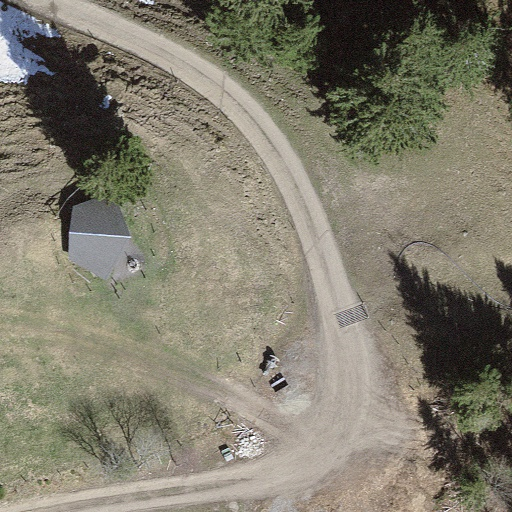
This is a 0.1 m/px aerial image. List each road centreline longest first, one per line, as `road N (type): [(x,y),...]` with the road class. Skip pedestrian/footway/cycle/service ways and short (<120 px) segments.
road 1 (track): [(39,0),(260,103),(325,256),(395,363),(339,440)]
road 2 (track): [(339,440),(212,501),(129,511)]
